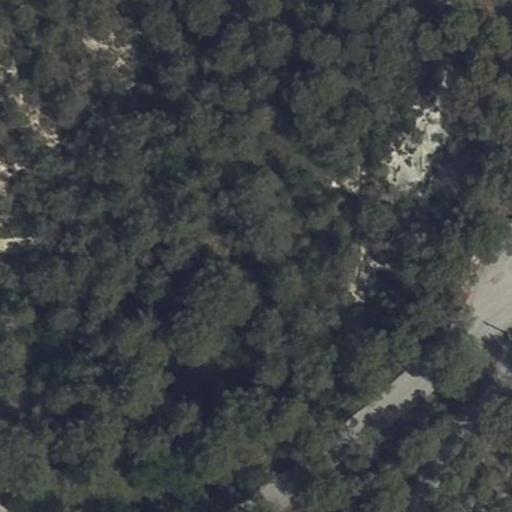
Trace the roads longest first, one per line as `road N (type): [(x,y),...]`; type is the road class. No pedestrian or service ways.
road 1 (unclassified): [(511,295),(453,339),(332,461),(233,511)]
road 2 (residential): [(511,357),(413,511)]
